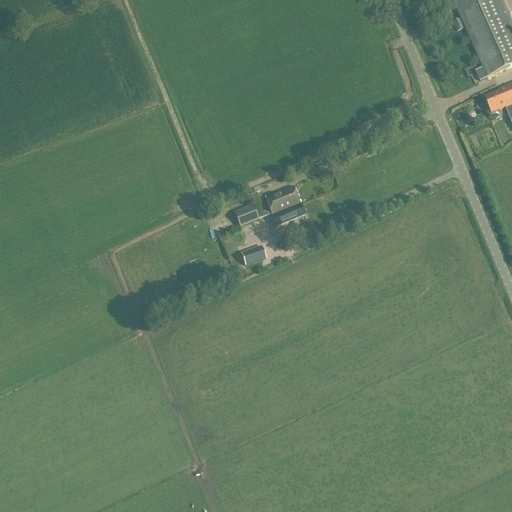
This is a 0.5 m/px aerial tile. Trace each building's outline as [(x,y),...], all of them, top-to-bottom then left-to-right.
[(501,0),(497,0),(492,3),(490,0),(452,0),(487,78),(511,67),(511,32),(511,33),(504,16),(508,14),(501,0)] [(460,20),(453,22),(457,32),(464,29),(460,20)] [(499,93),(484,99),(492,115),(506,109),(509,115),(508,115),(511,124),(511,85),(499,91),(499,93)] [(293,188),(265,199),(272,217),(273,217),(301,206),(293,188)] [(253,206),(235,213),(241,228),(259,221),(253,206)] [(301,206),(273,217),(277,228),(305,216),(301,206)] [(332,221),(335,228),(344,223),(341,216),(332,221)] [(262,248),(242,255),(246,267),(266,260),(262,248)] [(198,290),(186,296),(190,303),(202,297),(198,290)]
